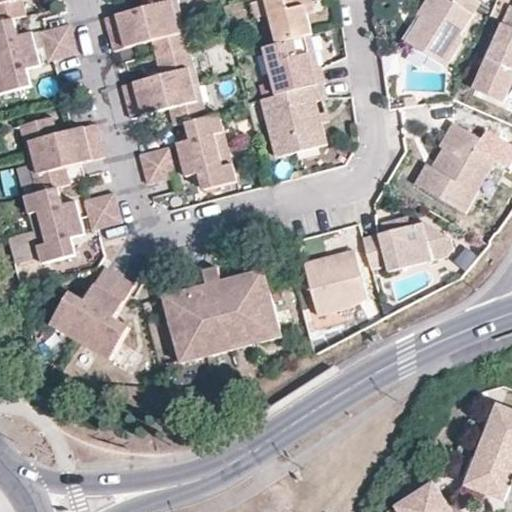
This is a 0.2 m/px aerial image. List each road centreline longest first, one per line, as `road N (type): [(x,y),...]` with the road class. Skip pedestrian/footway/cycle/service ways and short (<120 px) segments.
road 1 (residential): [(353,0),(373,145),(351,181),(156,232),(133,214),(79,0)]
road 2 (tertiary): [(511,311),(406,354),(233,463),(168,487)]
road 3 (tertiary): [(168,487),(25,483)]
